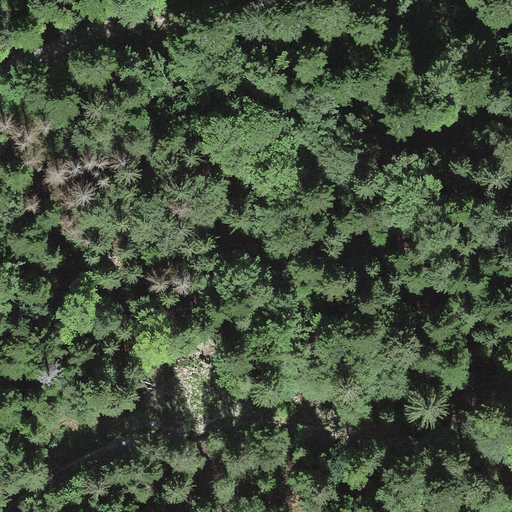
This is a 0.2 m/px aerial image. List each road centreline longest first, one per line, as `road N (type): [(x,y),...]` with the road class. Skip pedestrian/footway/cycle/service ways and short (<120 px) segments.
road 1 (track): [(13,511),(70,466),(120,444),(250,419),(440,437),(511,459)]
road 2 (track): [(294,0),(89,37),(0,87)]
